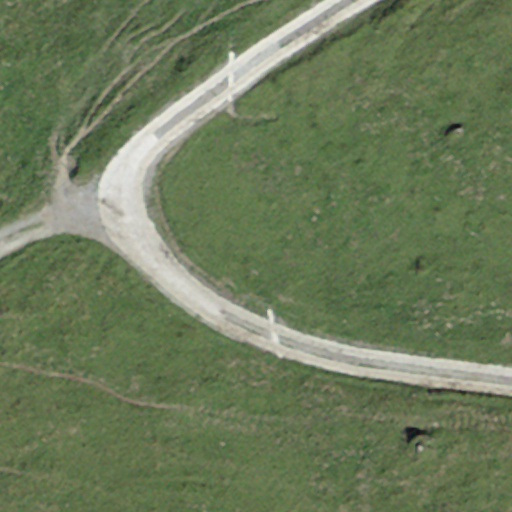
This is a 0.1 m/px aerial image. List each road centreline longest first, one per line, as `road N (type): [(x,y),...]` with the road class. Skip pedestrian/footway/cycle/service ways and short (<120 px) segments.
road 1 (track): [(357,0),(151,142),(131,180),(131,225),(194,293),(250,328),(327,357),(511,383)]
road 2 (track): [(0,242),(79,207),(131,204)]
